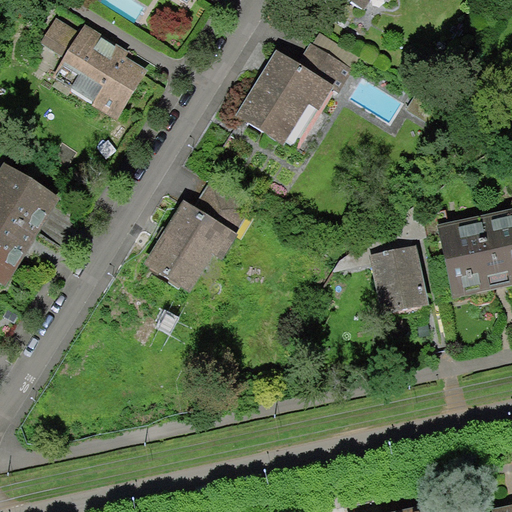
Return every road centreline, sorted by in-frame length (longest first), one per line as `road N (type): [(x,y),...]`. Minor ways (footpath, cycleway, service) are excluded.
road 1 (residential): [(0,408),(259,0)]
road 2 (residential): [(53,511),(511,411)]
